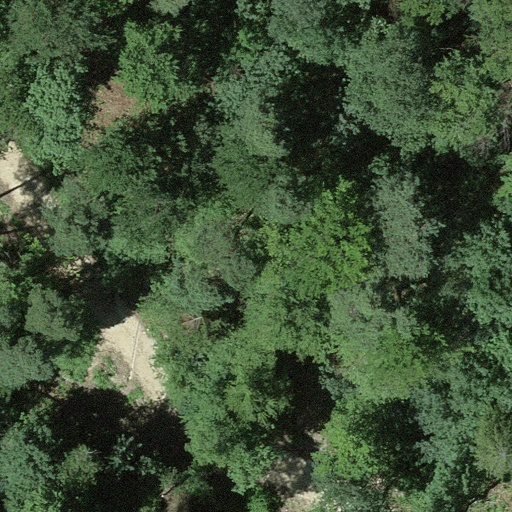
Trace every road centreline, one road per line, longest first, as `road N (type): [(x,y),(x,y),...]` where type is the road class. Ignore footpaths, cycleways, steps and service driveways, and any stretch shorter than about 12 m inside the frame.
road 1 (track): [(0,171),(132,362),(184,423),(347,511)]
road 2 (track): [(511,203),(450,145),(255,0)]
